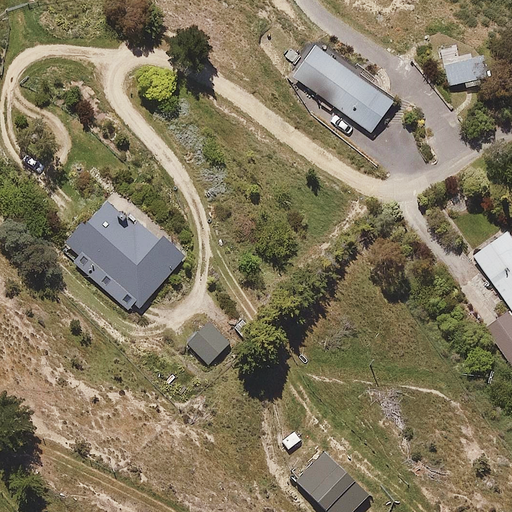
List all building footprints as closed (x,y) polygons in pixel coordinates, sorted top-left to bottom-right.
[(303,36),(276,65),(355,125),(379,94),(303,36)] [(446,61),(449,85),(490,81),(487,58),(446,61)] [(89,194),(49,233),(61,246),(56,251),(116,301),(169,247),(150,229),(145,232),(121,210),(118,214),(89,194)] [(511,252),(495,224),(454,249),(511,328),(511,252)] [(231,342),(207,322),(187,347),(210,367),(231,342)]
